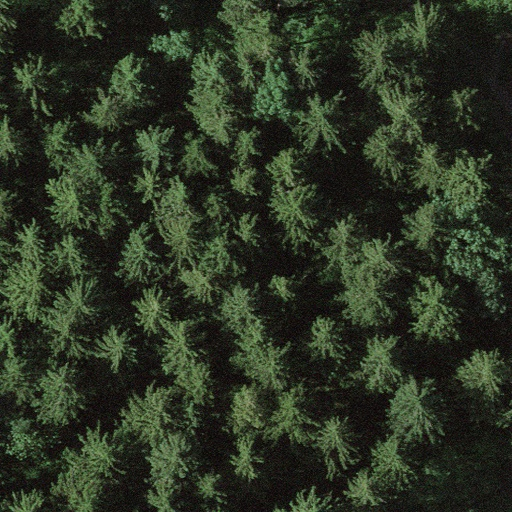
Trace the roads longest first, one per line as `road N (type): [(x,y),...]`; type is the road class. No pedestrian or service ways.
road 1 (track): [(411,0),(511,133)]
road 2 (track): [(511,452),(404,511)]
